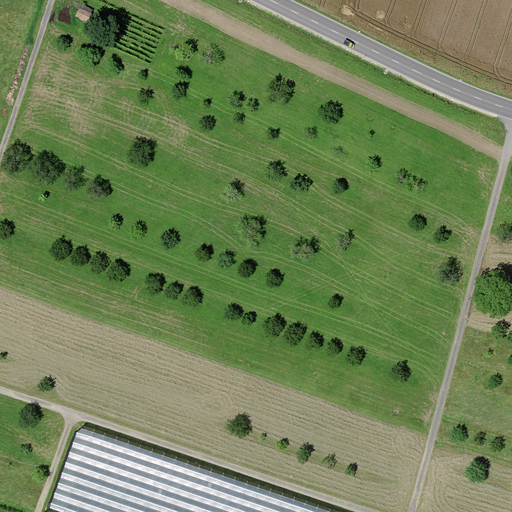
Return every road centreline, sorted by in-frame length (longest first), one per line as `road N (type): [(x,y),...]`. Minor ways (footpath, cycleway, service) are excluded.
road 1 (track): [(511,139),(410,511)]
road 2 (track): [(0,389),(364,511)]
road 3 (secondary): [(268,0),(511,110)]
road 4 (track): [(0,159),(54,0)]
